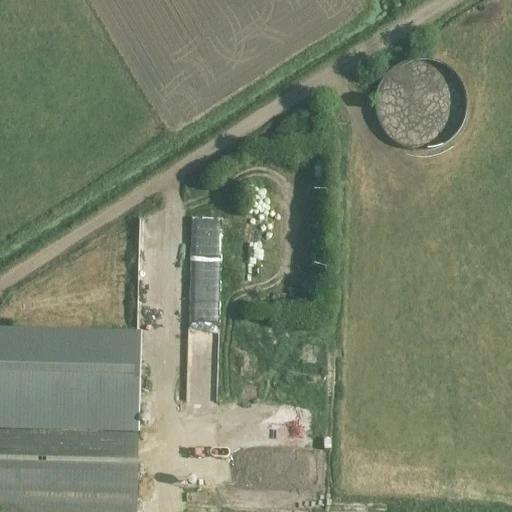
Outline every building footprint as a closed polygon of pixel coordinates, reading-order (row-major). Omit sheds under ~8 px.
[(198,249),(218,250),(219,227),(198,227),(198,249)] [(210,319),(213,304),(196,300),(193,316),(210,319)] [(0,511),(135,511),(140,337),(0,334),(0,511)] [(435,511),(452,511),(452,502),(436,501),(435,511)] [(388,503),(388,511),(429,511),(429,502),(388,503)]
